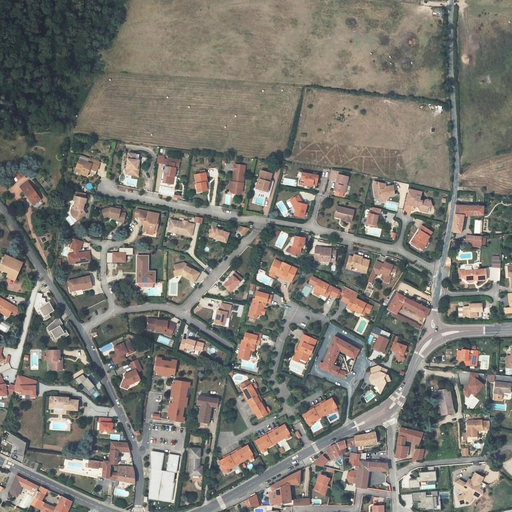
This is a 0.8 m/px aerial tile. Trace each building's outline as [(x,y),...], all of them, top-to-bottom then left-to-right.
[(138,156),(127,154),(125,166),(127,166),(126,170),(125,170),(124,175),(136,177),(137,171),(133,170),(134,167),(136,167),(137,162),(138,156)] [(178,166),(181,166),(181,163),(183,163),(183,161),(171,158),(170,160),(169,160),(168,165),(165,183),(172,184),(176,185),(177,184),(178,179),(177,177),(176,177),(177,169),(178,166)] [(79,161),(75,171),(81,173),(80,175),(86,178),(88,173),(90,170),(96,173),(100,164),(98,164),(98,162),(94,160),(93,162),(90,160),(88,164),(80,161),(79,161)] [(235,165),(232,182),(232,185),(229,185),(228,190),(232,195),(239,196),(242,193),(244,174),(242,174),(243,166),(235,165)] [(13,173),(17,179),(23,175),(18,168),(13,173)] [(270,174),(260,171),(257,180),(259,180),(256,190),(267,193),(268,188),(267,187),(270,174)] [(207,173),(195,175),(198,193),(208,191),(206,183),(209,183),(207,173)] [(299,185),(303,185),(304,184),(312,185),(312,181),(317,182),(318,176),(301,173),(299,185)] [(336,174),(334,183),(343,186),(346,176),(336,174)] [(19,186),(32,205),(39,199),(27,181),(19,186)] [(334,183),(332,190),(342,192),(343,186),(334,183)] [(382,189),(372,191),(374,199),(378,198),(379,201),(384,200),(386,196),(392,195),(390,185),(383,187),(382,189)] [(408,189),(405,204),(416,207),(417,205),(419,205),(418,208),(420,211),(427,212),(428,207),(431,206),(430,200),(427,199),(423,201),(420,200),(421,192),(408,189)] [(84,199),(85,194),(77,193),(76,198),(75,197),(74,202),(72,201),(71,208),(70,208),(69,212),(73,218),(79,214),(80,216),(84,214),(84,213),(82,210),(83,209),(85,204),(86,200),(84,199)] [(301,200),(298,195),(290,200),(293,206),(296,207),(294,215),(303,217),(306,205),(300,203),(301,200)] [(395,211),(397,204),(387,202),(385,208),(395,211)] [(487,209),(459,203),(456,220),(454,230),(462,231),(466,215),(486,218),(487,209)] [(334,205),(332,213),(340,215),(339,217),(339,219),(349,221),(353,210),(334,205)] [(367,211),(364,224),(373,226),(376,213),(377,213),(378,208),(371,206),(370,212),(367,211)] [(120,208),(115,207),(115,208),(110,207),(110,208),(108,208),(102,209),(103,217),(108,216),(112,217),(117,218),(117,221),(122,222),(124,214),(119,212),(120,208)] [(157,215),(140,211),(138,219),(142,223),(143,222),(145,224),(144,227),(143,226),(142,231),(146,232),(145,234),(152,235),(152,233),(153,229),(156,229),(157,221),(156,221),(157,215)] [(190,238),(192,226),(185,225),(185,226),(181,225),(169,222),(167,227),(170,228),(169,234),(181,237),(181,235),(183,236),(183,237),(190,238)] [(237,230),(243,235),(249,228),(240,226),(237,230)] [(419,231),(417,236),(415,238),(413,237),(410,242),(419,248),(422,243),(423,244),(426,240),(431,233),(421,226),(418,230),(419,231)] [(215,231),(209,229),(207,236),(212,238),(211,242),(223,246),(226,236),(215,232),(215,231)] [(301,243),(298,246),(294,249),(303,254),(307,250),(307,249),(308,245),(308,242),(310,243),(311,235),(302,234),(301,243)] [(83,241),(74,238),(71,248),(74,250),(73,252),(73,254),(68,255),(69,263),(73,263),(73,262),(79,261),(79,262),(90,260),(89,252),(77,253),(77,251),(81,250),(83,241)] [(427,241),(426,240),(423,244),(422,243),(419,248),(421,250),(427,241)] [(483,241),(469,240),(469,242),(472,242),(472,247),(483,249),(483,241)] [(321,244),(321,254),(326,254),(326,258),(341,259),(342,248),(327,247),(327,245),(321,244)] [(147,252),(136,252),(135,278),(137,278),(137,282),(138,283),(151,283),(152,282),(152,278),(153,279),(153,271),(152,271),(146,271),(147,267),(147,252)] [(359,254),(355,254),(352,266),(356,266),(357,263),(363,265),(362,267),(371,269),(375,257),(374,257),(369,256),(369,257),(367,256),(367,254),(359,252),(359,254)] [(9,257),(4,255),(0,263),(0,273),(5,276),(5,277),(13,280),(19,265),(8,260),(9,257)] [(283,256),(277,267),(285,271),(284,272),(288,274),(289,271),(292,273),(291,275),(298,279),(304,266),(290,259),(290,260),(283,256)] [(500,268),(500,256),(491,256),(491,268),(500,268)] [(389,261),(381,258),(377,268),(385,272),(386,270),(388,271),(386,276),(394,279),(397,272),(394,271),(396,267),(400,269),(402,263),(396,261),(390,259),(389,261)] [(186,264),(176,265),(176,271),(177,273),(182,272),(183,273),(182,274),(188,277),(187,278),(196,283),(201,274),(194,270),(194,269),(186,264)] [(462,275),(465,275),(471,281),(474,278),(478,277),(479,279),(488,278),(487,267),(474,268),(474,264),(467,264),(467,269),(461,269),(462,275)] [(235,272),(233,274),(241,281),(243,278),(235,272)] [(319,273),(315,280),(322,283),(320,287),(321,288),(326,290),(327,291),(328,290),(330,291),(329,292),(334,294),(335,291),(342,294),(346,287),(319,273)] [(89,274),(67,280),(69,286),(71,285),(72,286),(73,290),(79,289),(79,287),(81,286),(82,288),(92,286),(89,274)] [(241,281),(233,274),(224,285),(232,292),(241,281)] [(350,293),(348,298),(356,301),(354,305),(359,307),(359,306),(362,307),(361,307),(369,311),(371,307),(375,309),(378,311),(381,304),(363,296),(365,291),(361,289),(351,284),(347,292),(350,293)] [(37,293),(34,308),(43,310),(41,318),(48,319),(50,312),(51,312),(52,305),(44,303),(45,298),(41,297),(42,294),(37,293)] [(424,314),(427,307),(395,293),(387,310),(419,327),(420,325),(421,322),(394,309),(398,302),(418,311),(416,315),(422,318),(423,316),(424,314)] [(253,301),(248,319),(254,320),(255,316),(259,317),(262,308),(264,309),(265,305),(269,306),(271,298),(256,294),(254,302),(253,301)] [(19,309),(0,297),(0,312),(7,317),(10,313),(14,316),(19,309)] [(475,301),(472,302),(472,304),(466,304),(466,309),(462,310),(462,316),(466,315),(478,315),(478,309),(480,309),(484,309),(484,301),(480,301),(475,301)] [(231,306),(221,304),(219,312),(215,311),(212,324),(224,326),(226,318),(226,314),(229,314),(231,306)] [(56,342),(68,333),(57,318),(45,327),(56,342)] [(146,318),(146,325),(150,325),(149,328),(155,328),(154,330),(162,331),(162,332),(168,335),(174,325),(168,322),(165,322),(166,320),(157,320),(157,321),(155,321),(155,319),(146,318)] [(378,334),(387,338),(390,333),(381,329),(378,334)] [(242,341),(237,359),(243,360),(244,356),(248,357),(250,353),(251,348),(253,349),(254,345),(258,346),(260,338),(245,334),(243,341),(242,341)] [(299,358),(306,361),(309,354),(310,354),(316,340),(304,334),(300,341),(303,342),(301,345),(299,344),(297,348),(298,349),(297,352),(296,351),(294,356),(299,358)] [(340,348),(355,357),(358,349),(357,349),(356,347),(335,335),(320,367),(344,379),(346,373),(332,366),(340,348)] [(188,338),(184,336),(182,345),(186,347),(187,345),(195,347),(195,346),(204,349),(206,341),(189,336),(188,338)] [(389,340),(379,336),(374,349),(384,353),(389,340)] [(407,346),(394,341),(391,350),(397,352),(399,353),(398,354),(400,359),(405,357),(404,354),(407,353),(406,349),(407,346)] [(109,355),(113,365),(127,358),(125,353),(129,351),(131,350),(127,342),(116,346),(118,351),(109,355)] [(475,352),(461,350),(461,351),(457,350),(456,359),(465,360),(467,360),(467,365),(475,366),(476,362),(474,361),(475,352)] [(46,351),(45,361),(50,361),(50,370),(60,370),(60,361),(58,361),(58,358),(58,352),(46,351)] [(398,354),(399,353),(397,352),(396,354),(399,361),(405,358),(405,357),(400,359),(398,354)] [(162,358),(157,357),(155,371),(162,372),(161,375),(163,375),(164,369),(168,370),(167,376),(169,376),(169,373),(175,374),(177,360),(172,360),(172,362),(162,360),(162,358)] [(136,361),(128,364),(132,372),(123,376),(124,380),(123,381),(119,388),(125,391),(127,387),(138,382),(135,374),(140,372),(136,361)] [(0,396),(6,396),(5,385),(0,373),(11,369),(9,363),(0,367),(0,396)] [(387,369),(377,365),(370,368),(372,374),(370,375),(369,378),(371,383),(375,382),(376,385),(382,388),(385,382),(389,380),(387,375),(384,374),(387,369)] [(463,390),(464,394),(468,397),(471,393),(473,390),(476,393),(483,385),(477,381),(478,374),(470,372),(469,382),(471,384),(469,386),(467,385),(463,390)] [(87,390),(93,386),(84,373),(75,379),(78,383),(81,382),(87,390)] [(18,395),(33,399),(38,380),(17,375),(14,386),(7,384),(5,393),(12,395),(13,391),(19,393),(18,395)] [(511,385),(511,377),(507,377),(499,376),(494,376),(488,375),(488,382),(493,383),(495,383),(493,395),(502,396),(502,394),(510,395),(511,385)] [(191,384),(177,381),(176,387),(173,387),(173,389),(179,390),(178,393),(172,392),(172,394),(174,395),(173,401),(187,403),(188,399),(187,398),(189,388),(190,389),(191,384)] [(246,401),(247,405),(259,398),(255,390),(253,390),(250,385),(241,389),(247,400),(246,401)] [(441,416),(454,414),(450,389),(438,391),(441,416)] [(219,399),(199,396),(198,404),(202,404),(199,421),(209,423),(212,406),(217,407),(219,399)] [(68,398),(54,397),(53,407),(62,408),(62,410),(76,411),(77,401),(68,400),(68,398)] [(263,407),(259,398),(247,405),(249,408),(250,408),(255,418),(264,413),(262,408),(263,407)] [(316,405),(322,416),(331,412),(330,410),(336,407),(331,398),(321,404),(320,403),(316,405)] [(187,403),(173,401),(172,407),(170,406),(169,408),(175,409),(174,413),(169,412),(168,414),(171,414),(169,421),(183,423),(184,418),(182,418),(184,408),(186,408),(187,403)] [(302,414),(307,423),(312,420),(313,421),(322,416),(316,405),(312,407),(313,408),(302,414)] [(111,430),(111,417),(98,417),(98,430),(111,430)] [(467,421),(468,437),(477,437),(477,430),(488,430),(490,425),(489,421),(482,421),(482,420),(474,421),(474,422),(472,422),(472,421),(467,421)] [(270,431),(276,443),(285,438),(284,436),(290,433),(286,424),(275,430),(274,429),(270,431)] [(422,434),(399,428),(397,446),(396,456),(400,457),(402,457),(402,456),(406,455),(406,446),(418,445),(418,440),(421,440),(422,434)] [(256,440),(261,449),(266,446),(267,447),(276,443),(270,431),(266,433),(267,434),(256,440)] [(353,439),(353,444),(362,443),(362,446),(369,445),(369,443),(374,443),(373,432),(355,437),(355,438),(353,439)] [(17,444),(15,454),(23,455),(26,439),(8,435),(7,442),(17,444)] [(116,454),(127,453),(126,449),(122,438),(110,439),(110,453),(107,453),(108,465),(111,465),(112,469),(117,468),(116,454)] [(344,453),(343,450),(354,445),(353,444),(353,439),(342,443),(336,446),(339,455),(344,453)] [(233,452),(238,464),(247,459),(247,457),(252,454),(248,445),(237,451),(236,450),(233,452)] [(339,455),(336,446),(331,449),(330,451),(333,458),(339,455)] [(199,448),(191,448),(190,475),(202,475),(202,467),(199,467),(199,448)] [(428,449),(415,449),(415,459),(427,459),(427,456),(428,449)] [(174,474),(178,457),(168,455),(165,472),(160,471),(163,454),(151,452),(151,455),(152,469),(155,470),(153,480),(150,479),(147,497),(156,498),(157,497),(166,499),(169,499),(172,484),(171,483),(173,473),(174,474)] [(218,461),(223,470),(228,467),(229,468),(238,464),(233,452),(229,454),(229,455),(218,461)] [(320,458),(315,463),(322,465),(328,459),(325,455),(320,458)] [(368,471),(387,474),(386,472),(386,466),(364,463),(359,463),(359,467),(356,468),(355,474),(353,474),(353,479),(355,480),(354,487),(366,487),(368,471)] [(104,466),(93,464),(92,464),(90,471),(105,473),(106,482),(114,482),(118,482),(117,474),(113,475),(112,469),(111,465),(108,465),(105,466),(104,466)] [(420,477),(417,477),(417,480),(409,480),(409,488),(420,487),(419,482),(436,481),(435,472),(434,472),(434,467),(427,467),(428,472),(420,473),(420,477)] [(122,482),(132,482),(132,476),(132,475),(132,474),(132,472),(131,468),(125,468),(125,473),(117,473),(121,482),(122,482)] [(282,480),(272,486),(274,489),(272,490),(271,497),(271,501),(288,501),(290,483),(300,484),(301,470),(294,474),(287,478),(282,480)] [(458,496),(460,503),(465,502),(466,500),(470,502),(473,496),(477,495),(476,490),(479,489),(480,487),(481,485),(479,484),(484,476),(476,472),(471,479),(472,480),(470,483),(468,483),(460,479),(457,481),(456,486),(464,491),(462,495),(458,496)] [(320,475),(316,482),(318,483),(314,491),(323,496),(327,487),(326,486),(329,480),(320,475)] [(20,487),(34,494),(32,499),(40,502),(43,495),(37,492),(38,488),(20,480),(13,476),(8,492),(10,495),(16,498),(20,487)] [(477,495),(473,496),(477,498),(483,494),(483,489),(480,487),(479,489),(476,490),(477,495)] [(437,507),(436,497),(426,498),(426,492),(412,493),(413,502),(418,502),(418,509),(426,508),(426,509),(434,509),(434,507),(437,507)] [(255,495),(247,499),(249,506),(257,506),(255,495)] [(61,499),(59,498),(54,509),(40,502),(32,499),(29,505),(42,511),(64,511),(68,503),(61,499)]
